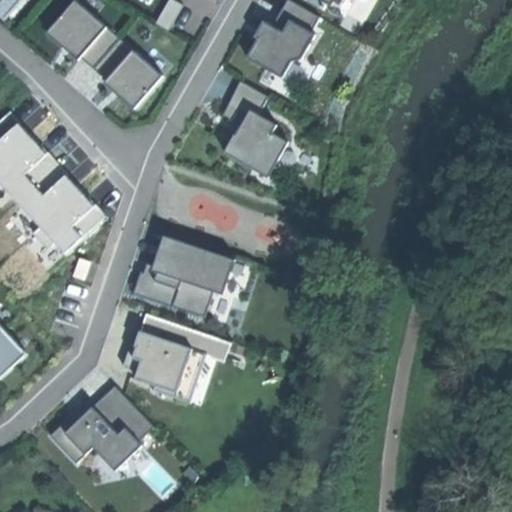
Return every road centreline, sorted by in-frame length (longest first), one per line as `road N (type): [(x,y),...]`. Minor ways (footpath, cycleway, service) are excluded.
road 1 (residential): [(0,437),(88,359),(152,172)]
road 2 (residential): [(152,172),(0,35)]
road 3 (residential): [(152,172),(247,0)]
